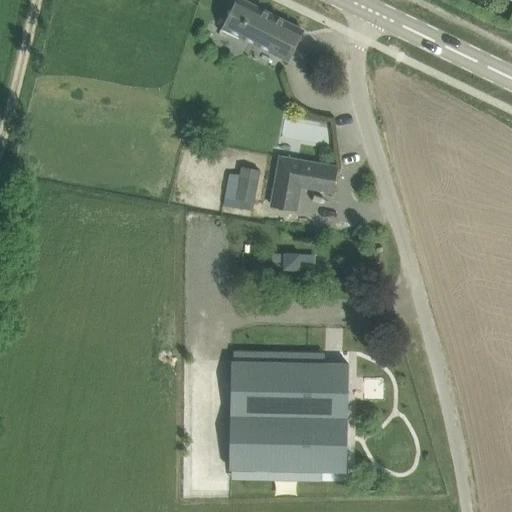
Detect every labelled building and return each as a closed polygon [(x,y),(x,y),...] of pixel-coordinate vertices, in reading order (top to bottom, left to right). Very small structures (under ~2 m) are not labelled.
[(289,60),(304,31),(243,0),(235,0),(221,31),(223,32),(223,30),(239,38),(241,35),(289,60)] [(281,156),(272,205),(297,209),(301,186),(333,191),(337,167),(281,156)] [(254,202),(258,177),(240,174),(236,199),(254,202)] [(301,266),(301,253),(301,252),(284,252),(284,253),(284,261),(283,269),(301,270),(301,266)] [(234,468),(346,471),(349,363),(236,361),(234,468)]
